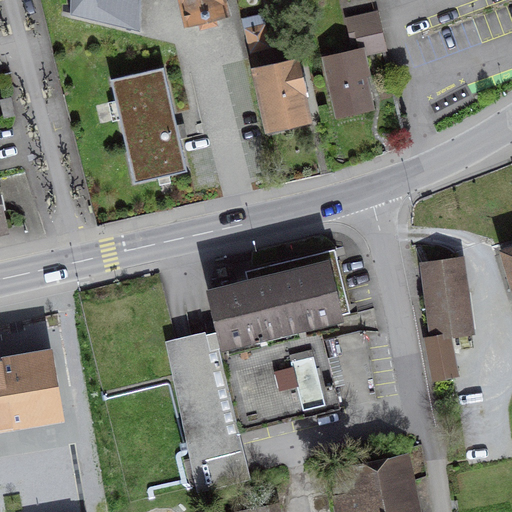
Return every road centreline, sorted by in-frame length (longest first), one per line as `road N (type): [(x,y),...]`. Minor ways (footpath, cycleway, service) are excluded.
road 1 (primary): [(368,190),(0,277)]
road 2 (residential): [(368,190),(439,511)]
road 3 (primary): [(511,122),(368,190)]
